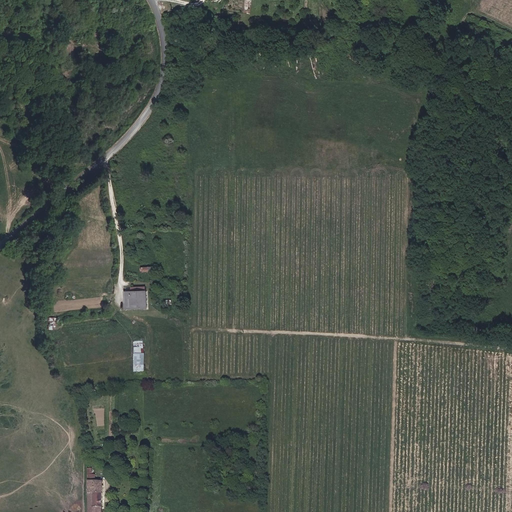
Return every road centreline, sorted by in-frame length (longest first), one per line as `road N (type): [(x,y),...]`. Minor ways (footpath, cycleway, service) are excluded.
road 1 (tertiary): [(0,243),(137,124),(159,94),(166,62),(152,0)]
road 2 (track): [(102,155),(120,305),(150,328),(152,358)]
